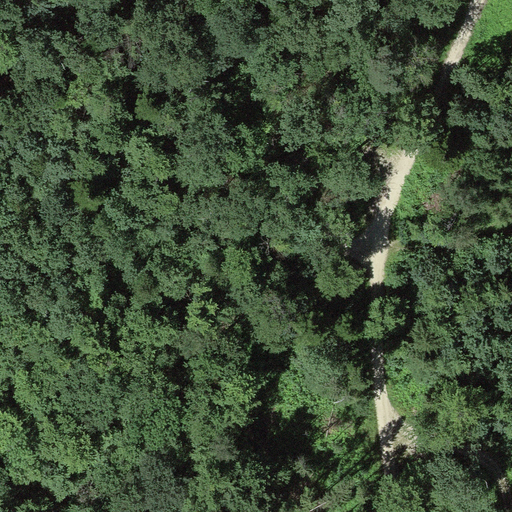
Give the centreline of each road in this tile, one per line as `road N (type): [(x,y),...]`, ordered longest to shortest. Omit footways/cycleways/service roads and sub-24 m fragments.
road 1 (track): [(371,251),(289,253),(168,284),(0,344)]
road 2 (track): [(371,251),(480,0)]
road 3 (track): [(371,251),(391,511)]
road 4 (track): [(378,419),(464,439),(496,461),(511,511)]
road 5 (track): [(0,373),(46,417),(51,465),(42,511)]
road 6 (track): [(511,225),(371,251)]
